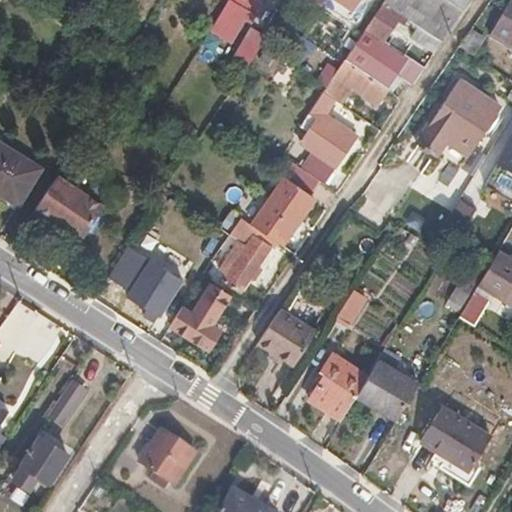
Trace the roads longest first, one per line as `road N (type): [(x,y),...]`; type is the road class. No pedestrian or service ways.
road 1 (residential): [(377,511),(158,363)]
road 2 (residential): [(158,363),(0,262)]
road 3 (residential): [(158,363),(63,511)]
